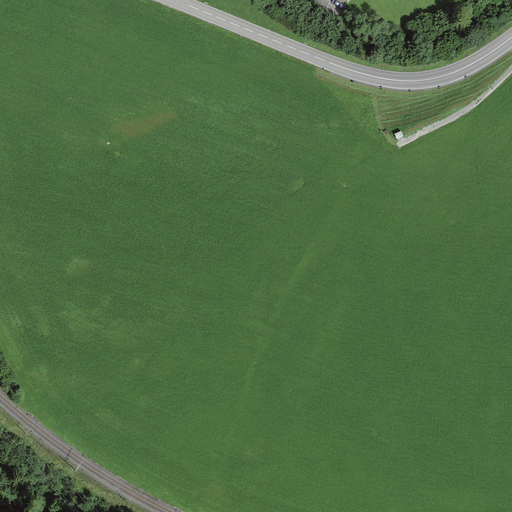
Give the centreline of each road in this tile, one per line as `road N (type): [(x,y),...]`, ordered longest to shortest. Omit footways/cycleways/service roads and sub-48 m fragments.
road 1 (tertiary): [(174,0),(379,79),(452,74),(511,37)]
road 2 (track): [(410,138),(467,109),(511,69)]
